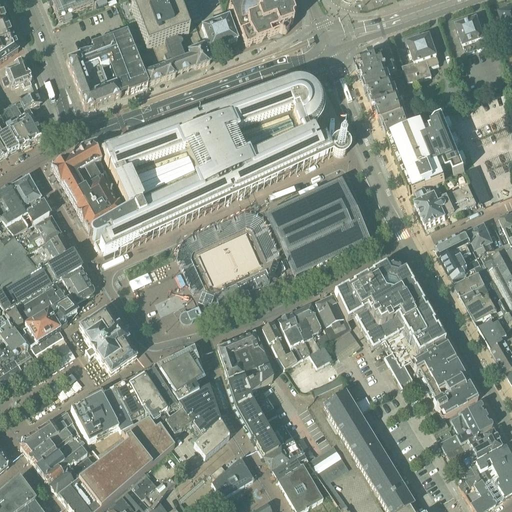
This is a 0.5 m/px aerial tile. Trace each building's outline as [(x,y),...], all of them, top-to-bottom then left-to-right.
[(92,11),(105,5),(103,0),(51,0),(52,2),(49,4),(58,25),(71,19),(71,20),(92,11)] [(193,25),(193,24),(183,0),(126,0),(127,1),(118,4),(141,65),(150,62),(156,72),(166,68),(184,61),(180,50),(200,43),(193,25)] [(292,26),(291,23),(291,22),(291,21),(292,21),(292,20),(293,20),(289,8),(289,7),(288,7),(288,6),(287,6),(286,6),(285,6),(284,7),(282,1),(283,1),(282,0),(231,0),(231,2),(230,4),(229,6),(228,8),(228,10),(231,12),(245,49),(271,40),(270,39),(277,37),(281,38),(284,37),(285,36),(286,36),(287,35),(287,34),(288,33),(289,32),(289,31),(289,30),(289,28),(289,27),(292,26)] [(508,44),(511,42),(511,11),(506,13),(505,12),(501,14),(501,15),(499,16),(502,26),(500,27),(504,38),(506,37),(508,44)] [(0,63),(18,51),(16,47),(15,44),(13,38),(11,39),(8,31),(5,32),(1,23),(4,22),(0,12),(0,63)] [(219,49),(220,54),(229,51),(227,46),(228,46),(236,43),(237,43),(236,42),(228,20),(228,19),(227,19),(227,20),(202,29),(201,29),(201,30),(202,30),(210,52),(209,52),(210,53),(211,52),(218,49),(218,50),(219,49)] [(465,57),(474,54),(477,53),(477,54),(478,54),(485,51),(483,44),(484,43),(479,32),(481,31),(484,28),(482,23),(476,23),(476,22),(475,23),(456,30),(455,30),(455,31),(456,31),(459,41),(459,42),(460,42),(462,51),(463,51),(465,57)] [(79,101),(84,113),(86,113),(94,110),(96,109),(111,103),(112,103),(119,100),(120,100),(120,99),(146,89),(148,88),(143,77),(126,36),(92,49),(93,52),(78,58),(78,59),(65,64),(70,77),(71,77),(80,101),(79,101)] [(431,81),(429,77),(428,71),(438,67),(435,61),(436,60),(429,40),(406,47),(413,67),(402,71),(408,89),(431,81)] [(382,129),(410,119),(397,88),(394,86),(391,87),(389,79),(397,76),(390,57),(354,69),(382,129)] [(459,75),(466,72),(461,61),(454,64),(459,75)] [(23,92),(31,89),(29,85),(30,84),(27,75),(26,76),(22,65),(13,68),(15,71),(4,75),(6,79),(0,82),(4,90),(8,88),(8,90),(10,89),(11,92),(22,88),(23,92)] [(493,96),(504,92),(501,86),(491,90),(493,96)] [(137,144),(119,150),(100,157),(100,158),(101,158),(128,218),(93,238),(91,239),(92,241),(93,242),(95,242),(104,238),(104,240),(93,246),(99,257),(103,254),(141,235),(142,234),(180,215),(224,191),(224,190),(230,187),(232,192),(244,187),(249,184),(301,160),(310,156),(313,162),(323,157),(327,155),(323,145),(316,148),(310,134),(307,136),(306,133),(308,131),(311,129),(312,129),(315,126),(317,122),(319,119),(320,114),(320,110),(319,105),(318,101),(316,97),(313,94),(309,91),(307,90),(306,89),(301,88),(297,87),(293,88),(289,89),(177,130),(164,134),(150,139),(143,142),(137,144)] [(24,114),(28,112),(38,108),(38,109),(39,108),(38,106),(40,105),(38,101),(36,101),(35,99),(34,100),(20,105),(24,114)] [(5,129),(18,153),(30,147),(23,135),(19,129),(21,128),(19,125),(17,126),(9,111),(4,114),(0,107),(0,122),(4,129),(5,129)] [(24,114),(23,115),(24,116),(20,118),(14,108),(9,111),(17,126),(19,125),(21,128),(19,129),(23,135),(34,128),(30,121),(28,117),(30,116),(28,112),(24,114)] [(392,140),(390,141),(391,142),(391,144),(392,145),(394,150),(395,152),(395,154),(396,154),(399,162),(399,164),(400,165),(402,170),(403,172),(404,174),(404,175),(406,180),(407,181),(404,182),(404,181),(403,182),(404,185),(408,193),(409,197),(410,196),(410,195),(412,194),(413,197),(445,184),(444,183),(444,182),(439,169),(443,167),(446,175),(451,172),(454,178),(464,174),(463,171),(459,162),(458,160),(446,129),(442,120),(435,122),(432,126),(434,130),(429,132),(432,140),(428,141),(422,128),(408,133),(392,140)] [(0,146),(7,158),(18,153),(5,129),(4,129),(0,122),(0,146)] [(34,128),(23,135),(30,147),(47,140),(47,139),(39,126),(34,128)] [(346,153),(346,152),(346,151),(346,150),(345,149),(345,148),(344,147),(343,146),(342,146),(341,145),(340,145),(339,145),(338,145),(337,145),(336,145),(335,146),(334,146),(334,147),(333,148),(333,149),(332,150),(332,151),(332,152),(332,153),(332,154),(332,155),(333,156),(334,157),(335,158),(336,158),(337,159),(338,159),(339,159),(340,159),(341,158),(342,158),(343,158),(344,157),(344,156),(345,155),(346,154),(346,153)] [(76,217),(75,217),(82,228),(88,238),(122,219),(118,208),(118,207),(113,196),(109,187),(103,173),(99,166),(101,165),(91,149),(66,163),(54,170),(52,170),(51,176),(52,176),(59,188),(76,217)] [(10,190),(9,191),(22,212),(39,203),(40,202),(39,201),(28,182),(27,181),(26,181),(26,182),(10,191),(10,190)] [(293,282),(366,249),(338,186),(265,220),(293,282)] [(422,194),(416,196),(415,199),(418,205),(414,208),(425,231),(445,222),(444,221),(454,217),(462,214),(467,211),(475,207),(473,203),(468,191),(467,189),(445,199),(445,200),(442,201),(442,202),(437,205),(434,199),(436,198),(434,193),(428,196),(428,195),(425,197),(425,195),(422,194)] [(22,212),(9,191),(1,196),(0,196),(0,216),(3,221),(0,222),(0,225),(13,241),(27,232),(29,231),(33,229),(25,217),(22,212)] [(42,207),(25,217),(33,229),(49,219),(42,207)] [(509,246),(510,245),(511,249),(511,217),(509,219),(501,222),(500,224),(499,225),(503,234),(509,246)] [(13,241),(27,257),(44,247),(60,238),(50,221),(34,231),(35,232),(31,234),(29,231),(27,232),(13,241)] [(0,297),(37,274),(27,262),(25,259),(27,257),(13,241),(0,225),(0,297)] [(477,262),(480,269),(493,263),(490,256),(494,254),(491,247),(483,230),(467,237),(467,238),(465,239),(470,248),(471,250),(473,249),(478,261),(477,262)] [(434,255),(436,259),(439,264),(470,248),(465,239),(436,251),(434,255)] [(39,255),(27,262),(37,274),(70,256),(61,240),(38,253),(39,255)] [(480,269),(477,262),(475,258),(471,250),(470,248),(439,264),(449,282),(459,276),(467,272),(469,271),(471,269),(474,274),(476,273),(481,270),(480,269)] [(491,287),(494,293),(500,302),(508,316),(511,313),(511,267),(505,254),(492,260),(497,269),(484,276),(486,278),(491,287)] [(53,289),(80,273),(70,255),(70,256),(37,274),(0,297),(0,313),(3,317),(3,316),(8,313),(8,314),(9,313),(8,313),(13,310),(14,310),(14,309),(19,307),(19,306),(24,304),(25,304),(24,303),(29,301),(29,302),(31,301),(30,300),(35,297),(35,298),(35,297),(40,294),(42,297),(54,290),(53,289)] [(350,323),(354,321),(357,327),(359,326),(362,331),(360,332),(361,334),(361,333),(364,338),(363,338),(364,340),(365,340),(367,344),(367,345),(368,346),(371,351),(371,352),(373,351),(378,349),(379,348),(384,345),(385,345),(387,350),(388,352),(388,351),(391,356),(390,356),(391,357),(383,361),(398,388),(402,395),(413,388),(410,382),(403,370),(410,367),(445,347),(443,343),(440,344),(439,342),(441,341),(439,339),(440,338),(439,337),(438,337),(436,333),(436,332),(436,331),(435,331),(432,326),(433,326),(432,324),(431,325),(429,320),(428,318),(425,314),(426,313),(425,312),(405,276),(404,274),(403,274),(397,262),(384,269),(383,270),(378,272),(376,273),(372,276),(370,277),(365,279),(364,280),(359,283),(358,284),(353,286),(351,287),(347,290),(345,291),(340,294),(339,294),(337,296),(333,298),(334,299),(335,302),(346,325),(347,325),(350,323)] [(456,294),(486,278),(484,276),(481,270),(476,273),(474,274),(468,277),(465,282),(466,285),(454,291),(456,294)] [(91,299),(92,294),(80,273),(53,289),(54,290),(60,297),(65,305),(66,304),(71,310),(91,299)] [(491,287),(486,278),(456,294),(460,303),(491,287)] [(494,293),(491,287),(460,303),(464,309),(464,310),(494,293)] [(21,328),(23,330),(51,313),(60,320),(63,323),(63,324),(76,315),(71,310),(66,304),(65,305),(60,297),(54,290),(42,297),(5,320),(14,332),(16,331),(21,328)] [(500,302),(494,293),(464,310),(465,310),(470,319),(500,302)] [(332,300),(323,304),(334,327),(339,339),(349,332),(350,331),(347,326),(346,326),(345,324),(343,325),(332,300)] [(508,316),(500,302),(470,319),(474,327),(474,328),(475,328),(475,327),(480,325),(481,327),(486,324),(486,323),(490,321),(491,319),(492,319),(494,323),(508,316)] [(339,339),(334,327),(323,304),(314,308),(325,331),(322,332),(325,337),(328,344),(329,346),(339,339)] [(319,332),(309,311),(308,312),(301,315),(313,339),(319,336),(319,332)] [(181,325),(182,325),(182,326),(183,326),(184,327),(185,327),(186,327),(187,327),(188,327),(189,326),(190,325),(191,324),(191,323),(197,320),(200,318),(198,312),(194,314),(188,316),(187,316),(187,315),(186,315),(185,315),(184,316),(183,316),(182,317),(181,317),(181,318),(180,319),(180,320),(180,321),(180,322),(180,323),(180,324),(181,325)] [(31,351),(35,358),(62,341),(58,334),(59,334),(57,330),(58,329),(59,328),(60,328),(61,327),(62,326),(62,325),(63,323),(60,320),(51,313),(23,330),(15,334),(28,351),(30,352),(31,351)] [(115,330),(104,314),(87,326),(78,331),(80,334),(78,336),(81,340),(83,339),(85,341),(83,342),(90,352),(108,340),(106,336),(115,330)] [(313,339),(301,315),(291,320),(290,319),(311,358),(316,370),(329,363),(322,351),(322,350),(319,351),(320,353),(319,353),(313,339)] [(511,322),(508,316),(494,323),(477,332),(488,351),(506,340),(504,335),(511,331),(511,322)] [(296,366),(311,358),(290,319),(288,320),(289,321),(278,326),(277,326),(290,350),(293,348),(297,354),(292,357),(296,366)] [(27,354),(7,328),(0,333),(0,344),(2,348),(14,363),(17,369),(31,360),(27,354)] [(284,374),(296,366),(292,357),(291,357),(284,360),(276,344),(280,343),(273,328),(261,334),(268,348),(269,348),(277,364),(284,374)] [(117,329),(115,330),(106,336),(108,340),(90,352),(84,356),(85,357),(84,357),(84,358),(87,364),(88,363),(88,364),(89,364),(90,364),(95,361),(114,348),(116,351),(125,346),(127,344),(117,329)] [(228,390),(242,385),(244,391),(259,382),(257,377),(267,373),(268,372),(254,337),(252,337),(215,352),(222,374),(222,373),(226,385),(227,385),(228,388),(227,389),(228,390)] [(318,350),(328,344),(325,337),(315,342),(318,350)] [(511,342),(504,347),(490,355),(504,377),(511,372),(511,342)] [(110,379),(117,374),(118,373),(135,362),(125,346),(116,351),(114,348),(95,361),(101,370),(103,369),(105,372),(103,373),(106,377),(108,376),(110,379)] [(445,347),(410,367),(441,423),(476,403),(445,347)] [(0,380),(17,369),(14,363),(2,348),(0,350),(0,380)] [(195,360),(193,354),(155,374),(177,407),(198,396),(197,395),(198,394),(198,393),(198,392),(197,391),(196,390),(195,390),(194,390),(192,388),(202,382),(203,382),(195,360)] [(145,376),(141,378),(166,416),(177,408),(177,407),(155,374),(154,372),(153,371),(145,376)] [(246,432),(263,462),(293,444),(259,393),(272,384),(267,373),(257,377),(259,382),(244,391),(242,385),(228,390),(235,412),(246,432)] [(145,424),(148,423),(154,432),(159,430),(164,426),(170,422),(166,416),(141,378),(125,386),(143,420),(145,424)] [(327,387),(310,394),(313,399),(343,385),(339,379),(327,387)] [(125,386),(112,392),(130,426),(143,420),(125,386)] [(130,426),(112,392),(100,398),(118,432),(117,432),(119,436),(132,429),(130,426)] [(206,392),(198,396),(177,407),(197,435),(194,436),(199,443),(218,426),(207,392),(206,392)] [(413,508),(392,474),(344,396),(322,410),(384,511),(409,511),(408,510),(413,508)] [(118,432),(100,398),(90,403),(83,406),(84,406),(70,414),(71,416),(71,417),(87,448),(117,432),(118,432)] [(439,446),(442,452),(444,456),(445,456),(446,455),(458,449),(459,448),(475,440),(490,432),(491,431),(488,427),(484,419),(481,413),(479,408),(478,408),(457,420),(450,423),(457,436),(439,446)] [(190,428),(181,415),(170,422),(164,426),(173,440),(179,436),(185,432),(190,428)] [(66,431),(72,427),(66,416),(35,436),(20,445),(19,452),(27,462),(58,438),(66,431)] [(80,482),(56,500),(65,511),(103,511),(115,502),(138,481),(144,477),(174,451),(159,430),(154,432),(148,423),(145,424),(127,434),(121,438),(122,440),(126,448),(124,449),(102,465),(95,471),(80,482)] [(204,463),(228,442),(218,426),(199,443),(198,445),(193,449),(204,463)] [(58,438),(27,462),(32,468),(34,471),(54,456),(51,452),(56,448),(57,449),(70,439),(65,432),(66,431),(58,438)] [(475,440),(459,448),(463,456),(469,453),(471,458),(468,460),(471,465),(490,455),(490,456),(500,451),(492,434),(482,440),(482,441),(477,444),(475,440)] [(77,438),(54,456),(34,471),(42,482),(81,451),(84,448),(82,446),(83,445),(77,438)] [(97,458),(102,465),(124,449),(126,448),(122,440),(97,458)] [(189,443),(193,449),(198,445),(194,440),(189,443)] [(293,444),(263,462),(271,475),(301,457),(293,444)] [(458,449),(446,455),(449,462),(451,461),(454,459),(455,459),(462,456),(458,449)] [(307,466),(323,489),(347,473),(332,450),(307,466)] [(48,490),(66,477),(63,473),(67,469),(68,470),(72,467),(71,466),(72,465),(74,467),(86,458),(81,451),(42,482),(48,490)] [(474,479),(476,479),(490,472),(508,462),(503,453),(496,457),(485,463),(485,462),(470,470),(471,472),(474,479)] [(307,466),(301,457),(271,475),(277,485),(301,469),(307,466)] [(56,501),(56,500),(80,482),(95,471),(87,461),(66,477),(48,490),(56,501)] [(194,472),(186,462),(181,467),(188,476),(191,474),(194,472)] [(253,484),(240,462),(212,486),(211,487),(220,503),(253,484)] [(491,482),(490,483),(502,503),(508,499),(511,496),(511,469),(508,462),(490,472),(495,483),(491,482)] [(210,477),(214,483),(224,474),(220,469),(210,477)] [(322,504),(301,469),(277,485),(292,511),(308,511),(315,508),(322,504)] [(464,485),(458,488),(461,494),(469,508),(471,511),(488,511),(494,508),(482,487),(480,485),(476,479),(474,479),(471,472),(464,475),(468,483),(464,485)] [(138,481),(115,502),(116,502),(106,511),(148,511),(150,511),(144,504),(157,492),(144,477),(138,481)] [(490,482),(482,487),(494,508),(502,503),(490,483),(490,482)] [(0,511),(39,511),(35,505),(34,505),(18,483),(16,484),(0,497),(0,511)] [(154,511),(158,506),(163,500),(165,497),(174,489),(168,483),(157,492),(144,504),(150,511),(148,511),(154,511)]
